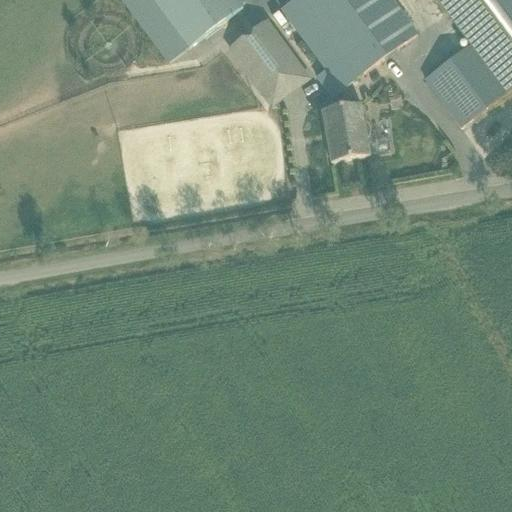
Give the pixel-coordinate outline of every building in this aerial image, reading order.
[(271,9),(265,0),(143,0),(186,64),(271,9)] [(390,57),(351,0),(300,0),(278,15),(333,96),(390,57)] [(511,106),(511,0),(426,0),(470,59),(418,97),(456,148),(511,106)] [(323,163),(368,156),(360,104),(315,112),(323,163)] [(171,128),(139,139),(153,181),(164,178),(162,174),(178,169),(176,163),(183,161),(174,135),(174,136),(171,128)]
